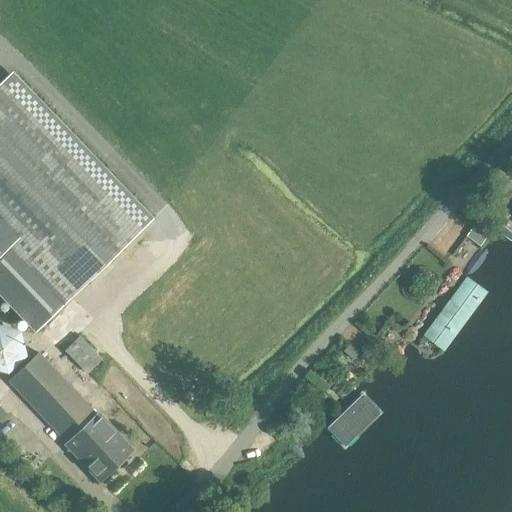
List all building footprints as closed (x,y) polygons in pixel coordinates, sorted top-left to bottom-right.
[(1,85),(0,85),(0,207),(35,245),(19,261),(31,273),(32,275),(62,306),(142,229),(100,185),(99,186),(1,85)] [(504,201),(495,193),(489,200),(498,207),(504,201)] [(0,295),(5,301),(32,275),(31,273),(19,261),(35,245),(0,207),(0,295)] [(472,227),(466,236),(479,245),(486,236),(472,227)] [(32,275),(5,301),(35,332),(62,306),(32,275)] [(479,279),(432,340),(455,357),(502,296),(479,279)] [(82,369),(97,354),(80,336),(65,352),(82,369)] [(347,344),(341,351),(351,359),(357,352),(347,344)] [(98,415),(39,353),(9,381),(68,444),(98,415)] [(394,418),(374,395),(331,431),(351,454),(394,418)] [(0,405),(0,424),(9,415),(0,405)] [(66,445),(100,481),(133,450),(99,414),(98,415),(68,444),(66,445)]
